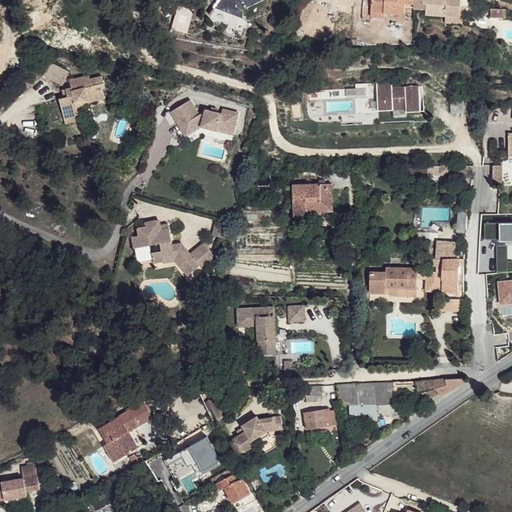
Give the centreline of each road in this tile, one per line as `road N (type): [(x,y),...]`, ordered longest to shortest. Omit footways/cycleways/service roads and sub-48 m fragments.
road 1 (unknown): [(476,167),(466,147),(292,151),(276,137),(266,94),(160,61),(128,0)]
road 2 (tertiary): [(290,511),(511,361)]
road 3 (unknown): [(489,354),(360,367)]
